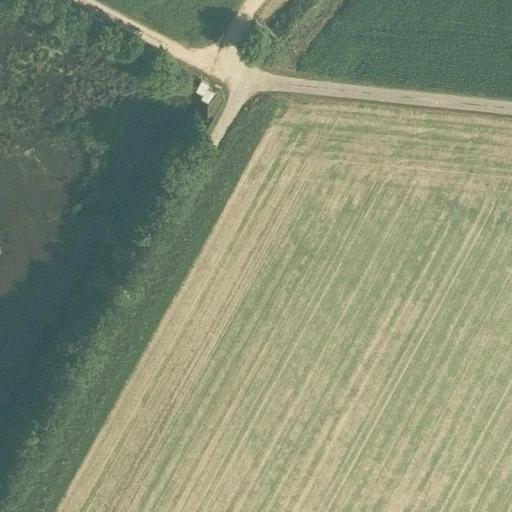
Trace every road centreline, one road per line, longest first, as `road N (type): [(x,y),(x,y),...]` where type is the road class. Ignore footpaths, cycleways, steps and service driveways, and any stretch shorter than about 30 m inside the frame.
road 1 (track): [(262,0),(239,27),(241,82),(1,511)]
road 2 (track): [(511,113),(241,82),(81,0)]
